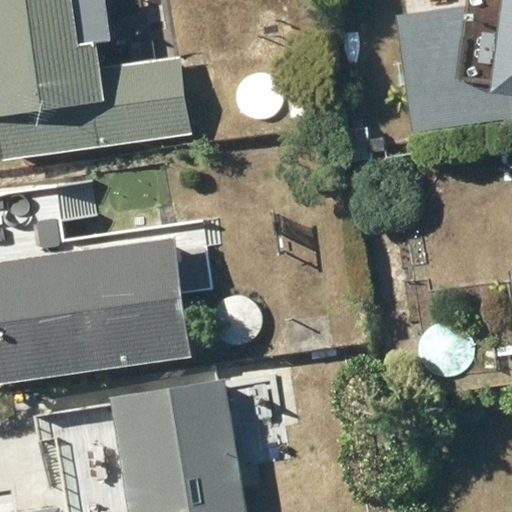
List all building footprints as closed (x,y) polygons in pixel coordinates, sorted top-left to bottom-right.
[(70,0),(0,0),(0,147),(1,154),(188,129),(177,51),(98,62),(94,34),(76,36),(70,0)] [(495,95),(511,96),(511,0),(476,0),(384,12),(399,125),(497,115),(495,95)] [(322,79),(286,83),(290,111),(325,107),(322,79)] [(0,229),(0,372),(192,347),(175,220),(71,233),(56,222),(0,229)] [(365,306),(329,309),(332,337),(367,333),(365,306)] [(108,390),(127,511),(245,511),(224,371),(108,390)]
